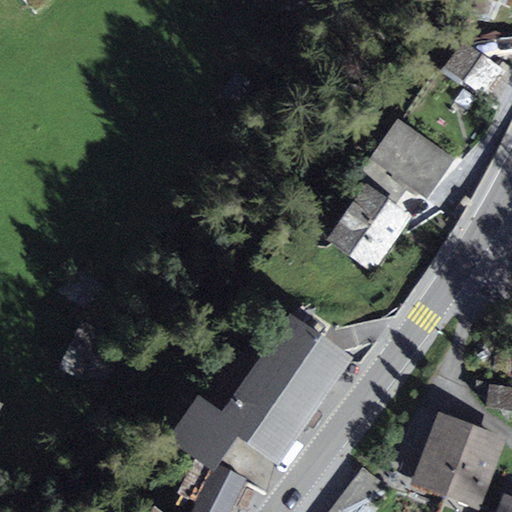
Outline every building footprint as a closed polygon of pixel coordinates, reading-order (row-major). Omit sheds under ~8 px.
[(511,36),(511,20),(480,2),(461,33),(501,56),(511,36)] [(504,68),(465,45),(447,76),(486,99),(504,68)] [(259,86),(234,67),(217,88),(242,107),(259,86)] [(415,208),(451,162),(397,120),(361,166),(415,208)] [(410,216),(362,182),(322,238),(370,272),(410,216)] [(170,264),(141,301),(163,319),(191,281),(170,264)] [(112,291),(73,265),(58,290),(97,315),(112,291)] [(279,462),(350,357),(293,319),(223,425),(279,462)] [(113,359),(74,336),(56,367),(94,390),(113,359)] [(511,380),(489,378),(487,407),(511,409),(511,380)] [(502,429),(433,407),(409,484),(478,506),(502,429)] [(328,511),(359,511),(383,478),(362,463),(328,511)] [(511,511),(511,491),(503,488),(495,511),(511,511)] [(169,511),(156,502),(147,511),(169,511)]
